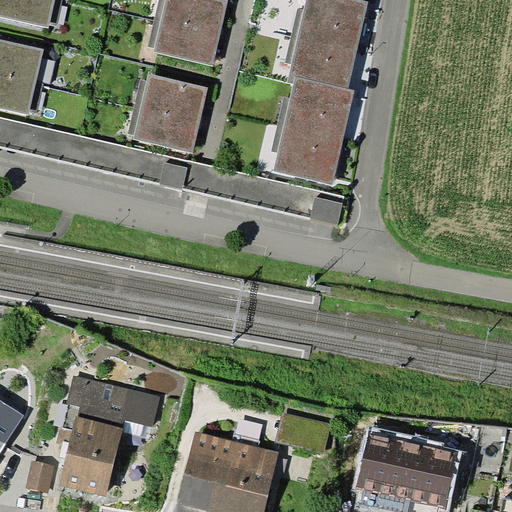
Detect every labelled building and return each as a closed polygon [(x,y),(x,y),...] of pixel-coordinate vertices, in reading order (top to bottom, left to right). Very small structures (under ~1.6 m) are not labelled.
[(49,24),(54,0),(0,0),(0,16),(48,28),(49,24)] [(62,0),(54,0),(49,24),(57,26),(62,0)] [(161,21),(165,0),(158,0),(148,46),(155,48),(161,21)] [(165,0),(161,21),(220,34),(227,0),(165,0)] [(287,82),(294,83),(295,77),(348,89),(369,1),(366,0),(306,0),(304,10),(292,64),(287,82)] [(292,64),(304,10),(298,9),(285,63),(292,64)] [(213,65),(220,34),(161,21),(155,48),(154,52),(213,65)] [(0,39),(0,76),(35,84),(36,82),(36,80),(41,58),(43,50),(0,39)] [(55,61),(41,58),(36,80),(50,83),(55,61)] [(147,81),(141,108),(200,122),(208,87),(149,74),(147,81)] [(29,110),(35,84),(0,76),(0,108),(28,115),(29,110)] [(354,90),(348,89),(295,77),(294,83),(290,99),(278,153),(274,170),(333,184),(354,90)] [(141,108),(147,81),(141,79),(129,134),(135,136),(141,108)] [(43,83),(36,82),(35,84),(29,110),(37,112),(43,83)] [(278,153),(290,99),(284,98),(272,151),(278,153)] [(193,153),(200,122),(141,108),(135,136),(134,139),(193,153)] [(206,165),(0,117),(0,145),(160,182),(159,185),(182,191),(183,188),(200,192),(338,223),(344,197),(206,165)] [(123,427),(122,427),(123,420),(152,427),(160,397),(73,375),(66,403),(80,406),(78,415),(76,415),(59,484),(106,496),(123,427)] [(0,452),(23,415),(0,400),(0,452)] [(331,424),(283,413),(276,442),(324,453),(331,424)] [(460,449),(370,429),(356,487),(447,508),(460,449)] [(233,441),(195,431),(177,503),(210,511),(263,511),(279,452),(259,447),(233,441)] [(233,441),(259,447),(260,441),(234,434),(233,441)] [(54,465),(33,460),(26,487),(48,492),(54,465)]
